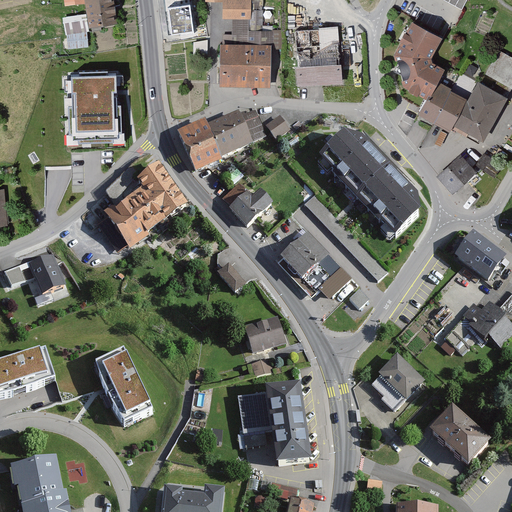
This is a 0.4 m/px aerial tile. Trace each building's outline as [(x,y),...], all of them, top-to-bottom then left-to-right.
[(75,0),(76,6),(86,4),(90,29),(92,29),(116,25),(114,11),(111,0),(75,0)] [(195,34),(190,0),(167,0),(164,0),(169,38),(195,34)] [(467,0),(445,0),(463,9),(467,0)] [(224,1),(223,20),(231,20),(231,35),(223,35),(223,46),(246,47),(270,48),(280,48),(281,33),(248,32),(248,20),(250,20),(251,1),(224,1)] [(437,85),(443,72),(432,66),(430,61),(441,39),(414,25),(408,38),(405,36),(402,40),(405,42),(395,58),(407,89),(428,101),(437,85)] [(338,28),(293,32),(297,88),(342,85),(338,28)] [(195,39),(194,51),(207,51),(208,40),(195,39)] [(223,46),(220,46),(219,87),(244,88),(246,47),(223,46)] [(270,48),(246,47),(244,88),(269,89),(270,48)] [(511,56),(496,50),(486,75),(511,84),(511,56)] [(477,69),(469,64),(464,73),(472,77),(477,69)] [(115,70),(71,71),(71,86),(72,101),(69,101),(69,129),(73,129),(73,134),(79,134),(79,140),(112,140),(112,133),(118,133),(118,128),(121,128),(121,100),(116,100),(115,70)] [(505,99),(478,84),(468,102),(454,127),(482,142),(505,99)] [(428,101),(420,115),(434,123),(451,93),(437,85),(428,101)] [(468,102),(451,93),(434,123),(451,133),(454,127),(468,102)] [(242,112),(208,128),(222,159),(265,140),(253,114),(244,118),(242,112)] [(267,127),(276,140),(289,131),(280,118),(267,127)] [(180,135),(196,171),(217,161),(222,159),(208,128),(205,123),(180,135)] [(346,133),(320,158),(397,237),(419,216),(416,196),(364,138),(346,133)] [(484,154),(476,166),(494,178),(502,166),(484,154)] [(475,175),(461,159),(441,176),(455,193),(475,175)] [(145,189),(107,216),(109,219),(128,246),(187,205),(159,165),(138,180),(145,189)] [(233,207),(232,208),(248,226),(270,206),(259,194),(253,199),(240,185),(225,199),(233,207)] [(304,206),(377,283),(388,273),(315,196),(304,206)] [(109,219),(98,226),(117,254),(128,246),(109,219)] [(307,235),(282,259),(283,261),(316,294),(319,290),(341,270),(307,235)] [(472,236),(457,257),(489,280),(496,270),(501,274),(508,265),(502,261),(504,259),(472,236)] [(29,265),(41,297),(65,287),(53,256),(29,265)] [(316,294),(283,261),(278,265),(311,299),(316,294)] [(224,265),(213,275),(232,296),(244,284),(224,265)] [(19,268),(6,273),(12,287),(25,282),(19,268)] [(352,281),(341,270),(319,290),(331,302),(352,281)] [(368,301),(359,292),(350,301),(359,310),(368,301)] [(511,320),(511,295),(500,310),(511,320)] [(474,325),(467,333),(481,346),(488,337),(500,348),(511,334),(511,326),(489,306),(482,314),(474,307),(464,317),(474,325)] [(272,319),(241,331),(250,357),(282,346),(272,319)] [(456,350),(447,342),(443,346),(451,355),(456,350)] [(0,365),(0,400),(13,398),(35,391),(55,382),(46,351),(0,365)] [(107,389),(126,428),(154,415),(122,351),(95,364),(107,389)] [(397,358),(381,376),(407,401),(424,383),(397,358)] [(271,360),(250,365),(253,379),(274,374),(271,360)] [(204,373),(197,372),(196,381),(203,382),(204,373)] [(300,387),(266,391),(266,395),(272,432),(277,466),(310,461),(300,387)] [(238,400),(246,450),(267,447),(265,433),(272,432),(266,395),(238,400)] [(451,408),(429,433),(469,468),(491,443),(451,408)] [(222,432),(212,431),(211,446),(221,447),(222,432)] [(69,511),(66,493),(62,494),(55,460),(12,468),(16,490),(20,489),(24,511),(69,511)] [(382,483),(368,481),(367,490),(381,492),(382,483)] [(274,494),(296,499),(299,489),(276,484),(274,494)] [(165,490),(162,511),(221,511),(224,491),(205,489),(204,498),(200,498),(181,496),(182,492),(165,490)] [(265,500),(262,497),(259,497),(256,499),(255,503),(257,506),(259,507),(262,507),(265,504),(265,500)] [(311,511),(313,506),(291,501),(289,511),(311,511)]
